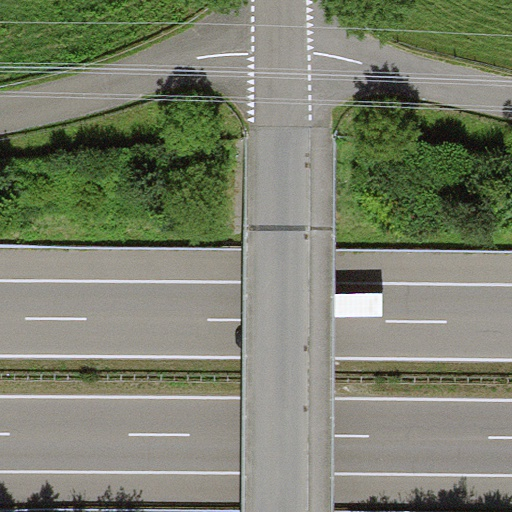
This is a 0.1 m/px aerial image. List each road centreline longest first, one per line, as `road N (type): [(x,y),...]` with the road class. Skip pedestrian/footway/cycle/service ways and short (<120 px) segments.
road 1 (motorway): [(511,321),(0,317)]
road 2 (motorway): [(0,435),(511,438)]
road 3 (unclassified): [(281,511),(281,50)]
road 4 (unclassified): [(0,113),(201,54),(281,50)]
road 5 (unclassified): [(511,95),(330,53),(281,50)]
